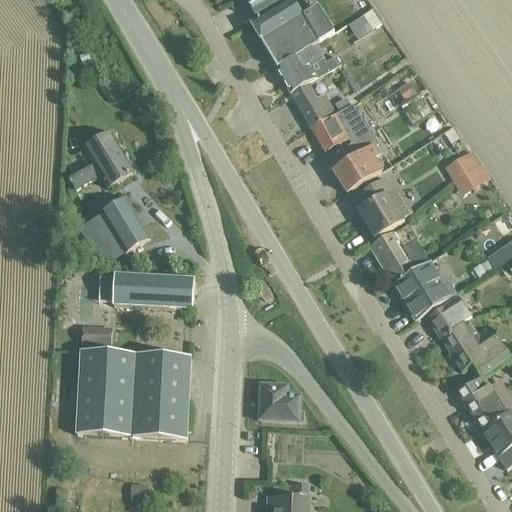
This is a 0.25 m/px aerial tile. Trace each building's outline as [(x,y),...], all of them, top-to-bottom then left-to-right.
[(245,0),(258,22),(293,1),(294,0),(245,0)] [(274,69),(276,73),(317,48),(335,37),(318,10),(304,19),(293,1),(258,22),(250,27),(262,47),(263,47),(275,68),(274,69)] [(377,25),(386,20),(378,5),(369,11),(377,25)] [(290,98),(291,97),(309,87),(332,75),(341,69),(336,60),(327,66),(317,48),(276,73),(290,98)] [(291,97),(311,132),(335,118),(324,98),(317,102),(309,87),(291,97)] [(361,99),(341,109),(357,141),(377,131),(361,99)] [(438,117),(423,128),(431,140),(446,129),(438,117)] [(335,118),(311,132),(323,154),(347,141),(335,120),(336,119),(335,118)] [(335,175),(348,197),(382,176),(374,163),(379,159),(374,151),(379,148),(371,135),(348,150),(356,161),(335,175)] [(110,137),(84,152),(94,168),(71,182),(77,192),(100,178),(108,192),(134,177),(110,137)] [(472,155),(445,171),(453,185),(480,169),(472,155)] [(453,185),(462,199),(491,182),(483,167),(480,169),(453,185)] [(397,192),(392,195),(385,183),(357,200),(364,212),(359,215),(376,243),(405,225),(403,222),(412,216),(397,192)] [(127,203),(101,218),(81,230),(91,247),(112,235),(126,257),(151,242),(127,203)] [(417,273),(430,265),(417,243),(418,243),(409,228),(388,241),(371,251),(394,289),(417,273)] [(417,273),(394,289),(416,325),(456,299),(448,286),(444,289),(429,267),(418,274),(417,273)] [(115,283),(114,310),(194,314),(195,285),(115,280),(115,283)] [(257,291),(265,304),(272,300),(264,287),(257,291)] [(427,322),(441,343),(467,325),(468,326),(472,322),(459,302),(427,322)] [(441,343),(462,375),(473,368),(481,380),(511,358),(511,355),(498,334),(481,346),(468,326),(467,325),(441,343)] [(77,439),(187,444),(191,360),(82,355),(77,439)] [(458,396),(465,406),(483,435),(511,415),(511,399),(501,383),(490,390),(483,380),(458,396)] [(288,399),(288,390),(261,388),(259,424),(300,427),(300,426),(304,426),(305,414),(300,414),(301,399),(288,399)] [(511,415),(483,435),(500,461),(500,460),(508,474),(511,470),(511,415)] [(291,496),(308,497),(308,489),(292,488),(291,496)] [(309,511),(310,503),(268,501),(267,511),(309,511)]
